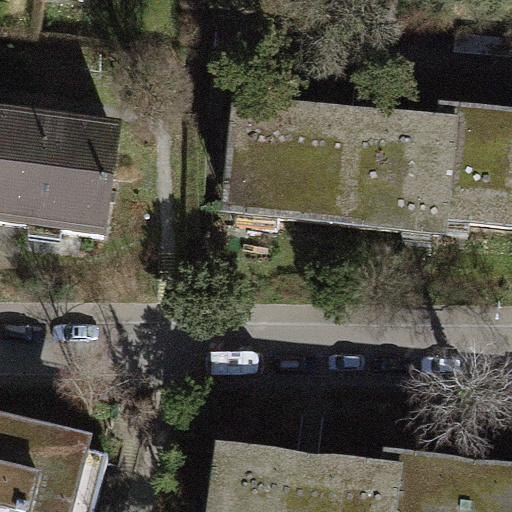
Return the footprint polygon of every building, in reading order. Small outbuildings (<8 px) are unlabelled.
[(0,104),(0,223),(110,240),(128,123),(0,104)] [(433,235),(435,219),(444,143),(238,122),(229,215),(433,235)] [(511,131),(446,125),(444,143),(435,219),(511,226),(511,131)] [(98,511),(115,448),(0,418),(0,511),(98,511)] [(210,511),(374,511),(378,486),(216,465),(210,511)] [(374,511),(511,511),(511,485),(380,469),(378,486),(374,511)]
